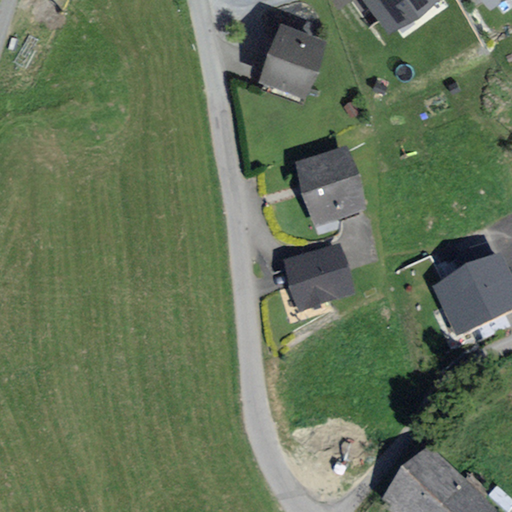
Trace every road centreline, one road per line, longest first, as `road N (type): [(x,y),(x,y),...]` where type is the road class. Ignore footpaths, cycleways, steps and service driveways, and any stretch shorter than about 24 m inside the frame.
road 1 (unclassified): [(199,0),(240,217),(257,398),(269,448),(303,511)]
road 2 (unclassified): [(511,343),(451,376),(343,511)]
